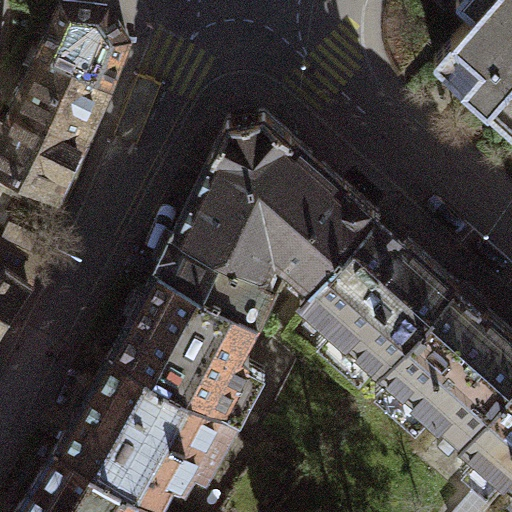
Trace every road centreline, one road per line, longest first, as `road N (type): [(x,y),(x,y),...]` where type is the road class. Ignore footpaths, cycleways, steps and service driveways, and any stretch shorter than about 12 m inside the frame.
road 1 (residential): [(246,0),(167,67),(0,405)]
road 2 (residential): [(279,0),(325,77),(511,241)]
